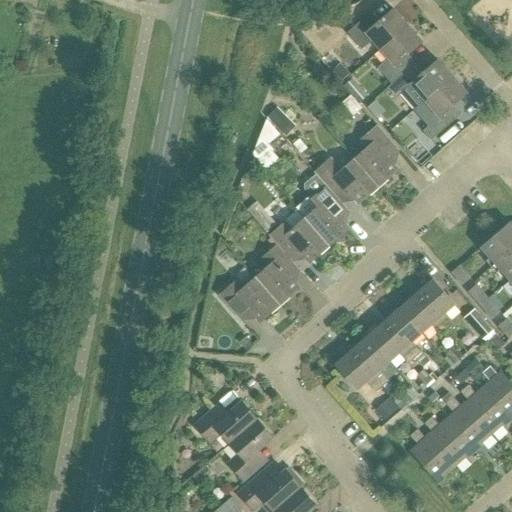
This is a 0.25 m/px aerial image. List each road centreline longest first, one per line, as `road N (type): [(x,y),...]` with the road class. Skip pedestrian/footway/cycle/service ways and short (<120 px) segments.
road 1 (primary): [(96,511),(195,0)]
road 2 (residential): [(362,511),(354,474),(281,386),(279,363),(393,262),(402,228),(498,142)]
road 3 (residential): [(423,0),(511,102)]
